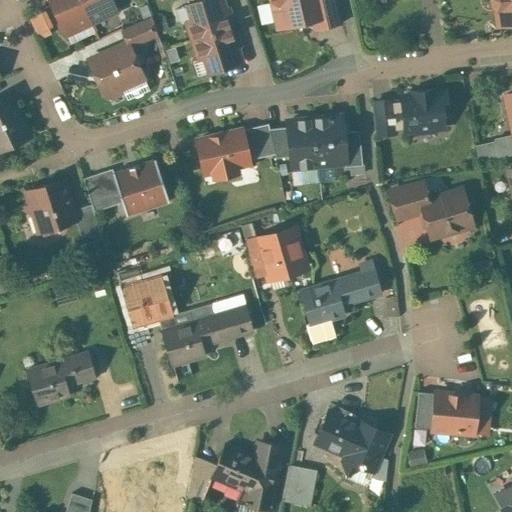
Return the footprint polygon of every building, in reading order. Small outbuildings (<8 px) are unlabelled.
[(79,0),(49,0),(65,34),(66,34),(65,31),(89,20),(79,0)] [(79,0),(89,20),(112,9),(113,11),(114,11),(109,0),(79,0)] [(220,0),(202,0),(187,5),(192,21),(186,22),(192,40),(230,28),(228,21),(231,20),(228,9),(224,10),(220,0)] [(270,0),(277,4),(282,26),(311,19),(310,15),(326,12),(322,0),(270,0)] [(334,0),(322,0),(326,12),(310,15),(311,19),(313,30),(340,24),(334,0)] [(511,0),(490,0),(491,5),(495,8),(498,25),(511,22),(511,0)] [(38,32),(55,27),(48,8),(32,14),(38,32)] [(151,16),(121,30),(126,43),(127,43),(129,48),(157,36),(151,16)] [(230,28),(192,40),(198,58),(203,57),(208,72),(241,62),(236,46),(239,45),(236,34),(232,35),(230,28)] [(126,43),(88,60),(104,95),(107,94),(110,96),(119,92),(120,88),(143,78),(129,48),(127,43),(126,43)] [(432,90),(412,92),(412,95),(400,97),(401,101),(404,129),(404,131),(413,130),(414,133),(433,131),(433,128),(442,127),(441,112),(446,111),(444,92),(432,93),(432,90)] [(9,95),(0,98),(0,148),(28,136),(20,118),(21,117),(15,103),(13,102),(9,95)] [(391,100),(373,102),(375,120),(392,118),(391,102),(391,100)] [(401,101),(391,102),(392,118),(394,130),(404,129),(401,101)] [(340,116),(312,119),(317,167),(318,167),(318,165),(343,162),(345,162),(342,132),(340,116)] [(392,118),(375,120),(376,134),(394,132),(394,130),(392,118)] [(312,119),(286,122),(286,127),(289,156),(291,170),(317,167),(312,119)] [(267,124),(241,130),(247,160),(274,154),(268,129),(267,124)] [(286,127),(268,129),(274,154),(275,158),(289,156),(286,127)] [(241,130),(196,140),(203,170),(213,168),(215,177),(234,172),(232,163),(247,160),(241,130)] [(358,131),(342,132),(345,162),(343,162),(344,166),(350,166),(361,165),(358,131)] [(113,172),(111,173),(121,202),(125,215),(168,202),(154,159),(113,172)] [(361,165),(350,166),(351,174),(363,173),(363,165),(361,165)] [(111,169),(82,178),(93,211),(121,202),(111,173),(113,172),(111,169)] [(62,180),(25,191),(29,204),(22,207),(23,208),(25,208),(35,219),(34,219),(38,231),(50,227),(58,232),(63,223),(74,219),(71,210),(62,180)] [(421,182),(389,192),(396,219),(418,212),(415,203),(426,199),(421,182)] [(426,199),(415,203),(418,212),(419,214),(423,215),(429,237),(441,234),(443,230),(451,228),(457,231),(464,229),(467,223),(470,222),(468,214),(472,206),(469,197),(462,193),(461,189),(426,199)] [(90,204),(71,210),(74,219),(82,244),(101,238),(90,204)] [(293,229),(256,240),(266,274),(267,277),(280,273),(281,276),(285,278),(290,277),(292,272),(291,270),(304,266),(293,229)] [(266,274),(256,240),(245,243),(255,278),(266,274)] [(370,261),(358,264),(361,272),(372,269),(370,261)] [(372,269),(361,272),(367,296),(379,292),(372,269)] [(361,272),(300,290),(310,324),(310,325),(329,319),(342,315),(339,304),(367,296),(361,272)] [(160,275),(120,287),(132,327),(172,315),(160,275)] [(204,306),(188,311),(191,322),(207,317),(204,306)] [(245,306),(223,312),(230,337),(252,330),(245,306)] [(191,322),(162,330),(171,365),(204,355),(199,339),(207,337),(209,342),(230,337),(223,312),(207,317),(191,322)] [(329,319),(310,325),(310,324),(305,325),(310,342),(324,337),(327,339),(331,338),(334,334),(329,319)] [(87,352),(26,370),(36,404),(68,395),(65,385),(94,376),(87,352)] [(434,393),(417,391),(414,427),(431,429),(434,393)] [(475,396),(434,393),(431,429),(472,433),(475,396)] [(358,423),(328,410),(314,443),(343,456),(341,460),(346,472),(361,466),(372,471),(387,435),(358,422),(358,423)] [(254,456),(225,443),(215,465),(210,476),(211,477),(242,490),(243,487),(246,488),(244,504),(269,509),(281,446),(263,443),(260,451),(255,450),(254,456)] [(153,511),(168,508),(157,469),(169,465),(167,456),(111,473),(121,509),(130,506),(131,511),(153,511)] [(215,465),(194,456),(189,483),(205,490),(211,477),(210,476),(215,465)] [(316,470),(289,464),(282,501),(309,506),(316,470)] [(205,490),(189,483),(186,497),(200,502),(205,490)] [(511,511),(511,484),(496,493),(504,507),(502,508),(503,511),(511,511)] [(88,511),(91,499),(71,493),(64,511),(88,511)]
